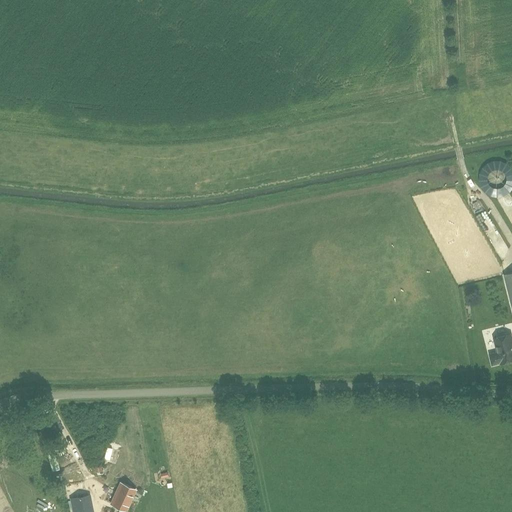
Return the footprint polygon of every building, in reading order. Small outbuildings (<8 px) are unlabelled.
[(511,272),(505,275),(511,304),(511,339),(511,334),(494,338),(498,352),(490,354),(492,364),(500,362),(500,363),(511,360),(511,272)] [(16,446),(17,455),(31,453),(30,444),(16,446)] [(45,470),(23,474),(23,471),(14,472),(18,493),(48,488),(45,470)] [(121,483),(111,504),(126,511),(135,490),(121,483)] [(46,500),(20,506),(21,511),(62,511),(61,505),(59,506),(56,492),(45,494),(46,500)] [(92,511),(89,495),(73,499),(75,511),(92,511)]
